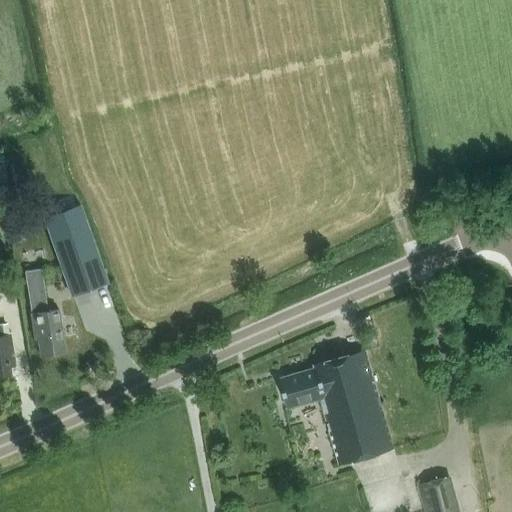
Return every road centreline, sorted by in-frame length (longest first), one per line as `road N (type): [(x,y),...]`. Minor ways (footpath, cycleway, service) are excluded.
road 1 (tertiary): [(0,444),(510,231)]
road 2 (track): [(425,263),(476,511)]
